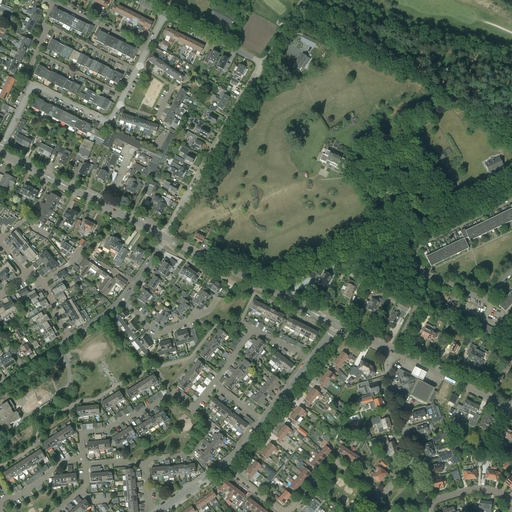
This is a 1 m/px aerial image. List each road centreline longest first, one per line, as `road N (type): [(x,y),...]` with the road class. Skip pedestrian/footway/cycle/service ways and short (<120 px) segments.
road 1 (residential): [(164,237),(263,63)]
road 2 (secondary): [(338,325),(164,237)]
road 3 (secondary): [(164,237),(0,153)]
road 4 (residential): [(80,459),(82,435),(165,397),(192,410)]
road 5 (residential): [(511,201),(417,246),(415,264),(432,276)]
road 6 (secondary): [(510,409),(393,350)]
road 7 (residential): [(288,511),(334,464),(381,497)]
road 8 (residential): [(414,466),(386,369),(393,350)]
road 9 (residential): [(217,298),(159,334),(122,299)]
